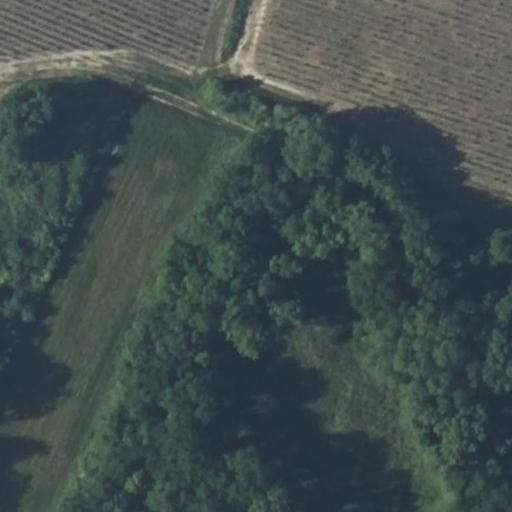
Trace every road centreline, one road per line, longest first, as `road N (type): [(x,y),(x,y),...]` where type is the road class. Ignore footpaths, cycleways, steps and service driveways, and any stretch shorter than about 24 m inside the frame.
road 1 (track): [(476,511),(431,396),(417,291),(399,236),(350,169),(85,69),(0,74)]
road 2 (track): [(85,69),(238,82),(433,181),(511,208)]
